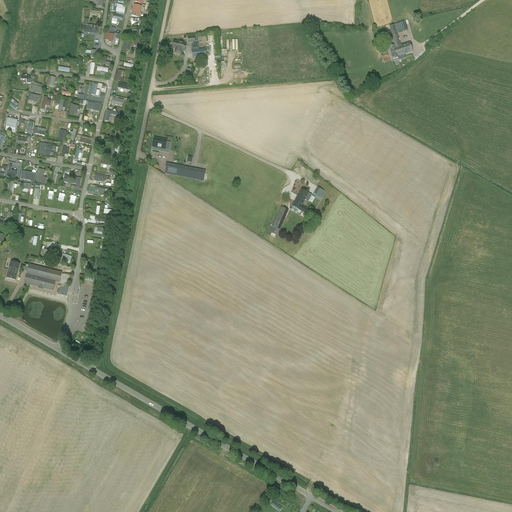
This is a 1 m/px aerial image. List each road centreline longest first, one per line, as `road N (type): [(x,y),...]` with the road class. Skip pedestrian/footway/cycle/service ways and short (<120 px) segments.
road 1 (unclassified): [(0,316),(335,511)]
road 2 (unclassified): [(136,160),(168,0)]
